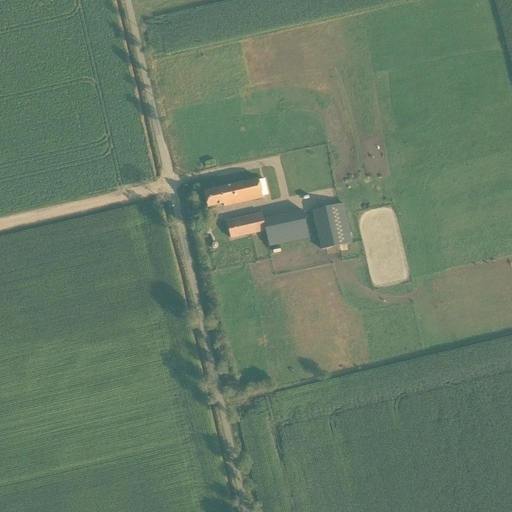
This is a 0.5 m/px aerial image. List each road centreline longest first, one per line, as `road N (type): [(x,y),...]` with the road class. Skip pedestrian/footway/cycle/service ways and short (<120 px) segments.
road 1 (unclassified): [(247,511),(129,0)]
road 2 (track): [(0,226),(173,187)]
